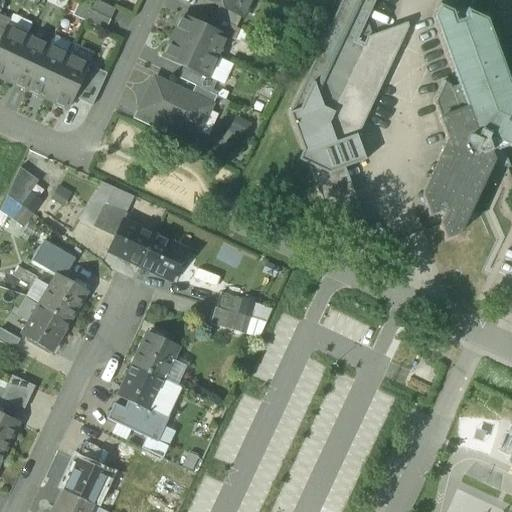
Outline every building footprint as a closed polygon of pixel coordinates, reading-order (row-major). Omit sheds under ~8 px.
[(115,10),(93,0),(88,11),(110,21),(115,10)] [(249,0),(200,0),(218,8),(240,19),(249,0)] [(363,45),(357,42),(376,0),(342,0),(289,114),(303,152),(298,161),(308,165),(335,241),(372,258),(377,256),(345,169),(365,162),(357,138),(377,97),(369,93),(387,56),(374,50),(376,44),(374,36),(366,39),(363,45)] [(88,11),(77,6),(72,17),(105,32),(110,21),(88,11)] [(511,90),(487,21),(471,14),(472,13),(466,11),(463,17),(464,20),(462,20),(463,21),(458,23),(458,22),(457,22),(453,13),(438,6),(435,12),(436,13),(433,19),(457,87),(457,88),(453,89),(452,89),(451,89),(450,86),(443,83),(440,88),(441,89),(434,104),(448,142),(422,196),(428,212),(427,212),(429,218),(437,215),(438,213),(439,214),(439,213),(444,215),(443,215),(444,216),(440,226),(446,241),(453,238),(452,238),(459,235),(492,163),(507,170),(509,169),(502,150),(507,148),(511,150),(511,90)] [(240,19),(218,8),(213,19),(235,29),(240,19)] [(0,16),(0,42),(6,28),(10,21),(0,16)] [(206,29),(182,18),(172,38),(216,59),(226,38),(206,29)] [(238,31),(210,18),(206,29),(226,38),(233,42),(238,31)] [(0,42),(0,78),(7,82),(27,38),(6,28),(0,42)] [(47,47),(27,38),(7,82),(27,91),(47,47)] [(216,59),(172,38),(163,59),(183,69),(206,79),(207,78),(216,59)] [(47,47),(27,91),(47,100),(67,57),(47,47)] [(88,66),(67,57),(47,100),(67,110),(88,66)] [(206,79),(183,69),(178,79),(195,87),(210,95),(216,83),(207,78),(206,79)] [(189,98),(154,82),(141,110),(141,111),(169,124),(195,136),(209,107),(189,98)] [(210,95),(195,87),(189,98),(209,107),(211,108),(216,98),(210,95)] [(169,124),(141,111),(141,110),(138,109),(132,120),(164,135),(169,124)] [(38,182),(19,169),(6,197),(19,206),(29,194),(38,182)] [(29,194),(19,206),(31,214),(40,201),(29,194)] [(125,215),(103,204),(92,228),(114,238),(122,222),(125,215)] [(19,206),(10,220),(21,228),(31,214),(19,206)] [(122,222),(114,238),(107,252),(139,267),(154,237),(122,222)] [(154,237),(139,267),(171,282),(185,251),(154,237)] [(60,250),(41,240),(31,259),(50,269),(60,250)] [(57,276),(39,306),(69,323),(86,293),(57,276)] [(242,300),(221,294),(216,310),(237,315),(242,300)] [(255,304),(242,300),(237,315),(251,319),(255,304)] [(69,323),(39,306),(21,336),(51,353),(69,323)] [(237,315),(216,310),(211,325),(246,335),(251,319),(237,315)] [(20,341),(0,329),(0,343),(14,351),(20,341)] [(178,349),(147,334),(132,366),(163,380),(178,349)] [(163,380),(132,366),(117,398),(129,403),(148,412),(163,380)] [(35,388),(12,377),(1,400),(24,411),(35,388)] [(148,412),(129,403),(125,412),(114,406),(108,420),(146,439),(157,444),(168,423),(168,422),(148,412)] [(14,415),(5,411),(3,416),(11,420),(14,415)] [(3,416),(0,414),(0,453),(3,455),(18,423),(3,416)] [(508,458),(511,450),(511,423),(507,422),(493,451),(508,458)] [(168,450),(146,439),(140,450),(163,461),(168,450)] [(107,454),(85,443),(76,460),(100,471),(107,454)] [(100,471),(76,460),(62,492),(93,506),(108,475),(100,471)] [(90,511),(93,506),(62,492),(52,511),(90,511)]
